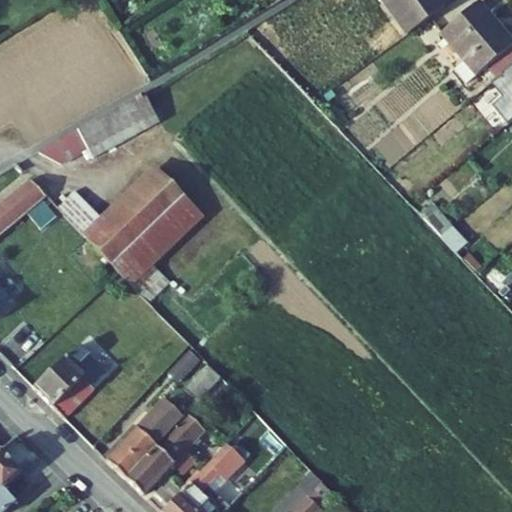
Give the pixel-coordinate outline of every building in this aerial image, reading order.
[(446,7),(441,0),(381,0),(407,35),(446,7)] [(501,75),(511,64),(511,44),(476,3),(441,34),(478,76),(487,68),(496,79),(501,75)] [(511,64),(501,75),(510,84),(511,82),(511,64)] [(160,123),(144,94),(38,153),(63,166),(89,151),(94,159),(160,123)] [(511,120),(511,112),(502,121),(506,126),(511,120)] [(0,189),(23,171),(16,165),(0,174),(0,189)] [(153,166),(100,217),(82,235),(133,287),(154,267),(203,219),(153,166)] [(0,236),(22,219),(48,198),(33,183),(0,210),(0,236)] [(57,209),(82,235),(100,217),(75,191),(57,209)] [(425,220),(441,237),(452,228),(436,210),(425,220)] [(39,239),(22,219),(0,236),(0,312),(21,294),(0,271),(39,239)] [(441,237),(457,253),(467,244),(452,228),(441,237)] [(482,267),(469,254),(463,259),(477,273),(482,267)] [(171,284),(154,267),(133,287),(136,291),(150,305),(171,284)] [(34,387),(35,388),(66,419),(94,389),(83,378),(97,364),(89,356),(114,332),(105,321),(34,387)] [(210,368),(187,391),(199,403),(222,379),(210,368)] [(166,402),(108,462),(126,480),(183,419),(166,402)] [(183,419),(126,480),(144,497),(206,432),(201,427),(212,416),(199,403),(183,419)] [(0,511),(4,511),(15,503),(4,489),(21,475),(0,450),(0,511)] [(225,511),(229,508),(208,487),(220,475),(227,481),(240,468),(222,451),(184,492),(165,511),(225,511)] [(294,511),(321,482),(311,472),(275,511),(294,511)] [(171,479),(151,501),(162,511),(165,511),(184,492),(171,479)] [(321,482),(294,511),(322,511),(336,497),(321,482)]
